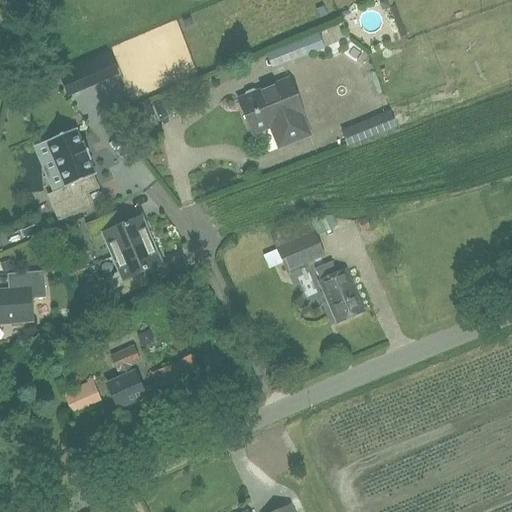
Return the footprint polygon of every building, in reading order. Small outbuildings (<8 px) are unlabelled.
[(192,25),(189,18),(182,21),(185,28),(192,25)] [(308,55),(302,39),(283,46),(290,62),(308,55)] [(116,76),(106,54),(95,59),(105,81),(116,76)] [(65,95),(76,90),(67,68),(55,73),(65,95)] [(249,131),(267,123),(275,144),(306,131),(298,110),(299,110),(284,74),(253,88),(248,86),(241,89),(239,94),(234,96),(249,131)] [(120,115),(129,135),(154,125),(145,105),(120,115)] [(347,147),(396,127),(389,110),(340,130),(347,147)] [(297,135),(301,145),(328,134),(324,124),(297,135)] [(75,129),(46,141),(65,187),(67,187),(71,198),(53,205),(59,218),(90,205),(85,192),(96,188),(91,177),(95,175),(88,160),(90,159),(83,143),(81,144),(75,129)] [(119,210),(85,224),(95,246),(105,242),(111,257),(153,240),(143,217),(126,224),(119,210)] [(323,255),(315,236),(336,226),(331,214),(307,217),(269,234),(286,271),(323,255)] [(39,218),(27,223),(31,232),(43,226),(39,218)] [(380,241),(372,224),(369,226),(365,218),(357,221),(368,247),(380,241)] [(232,233),(237,246),(267,234),(261,221),(232,233)] [(145,271),(163,263),(153,240),(111,257),(118,273),(108,277),(117,298),(151,284),(145,271)] [(4,271),(12,268),(9,260),(1,263),(4,271)] [(364,311),(346,269),(336,273),(331,262),(315,269),(319,280),(318,281),(336,323),(364,311)] [(0,322),(30,320),(29,304),(33,298),(44,297),(41,270),(17,272),(18,288),(0,289),(0,322)] [(144,321),(132,325),(136,337),(148,332),(144,321)] [(134,374),(130,366),(140,362),(133,345),(110,355),(117,370),(121,380),(107,386),(116,407),(144,394),(134,374)] [(201,357),(207,373),(223,367),(217,351),(201,357)] [(171,365),(159,369),(159,370),(151,373),(157,388),(166,385),(205,370),(197,352),(178,359),(179,362),(171,365)] [(92,381),(63,394),(71,412),(100,399),(92,381)]
